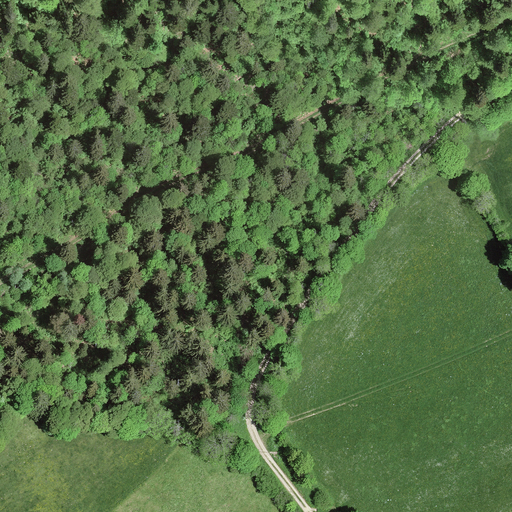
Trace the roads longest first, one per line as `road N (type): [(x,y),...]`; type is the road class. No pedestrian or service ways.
road 1 (track): [(0,282),(188,173),(250,151),(419,56),(511,15)]
road 2 (track): [(310,511),(260,445),(250,413),(258,378),(277,338),(402,170),(511,77)]
